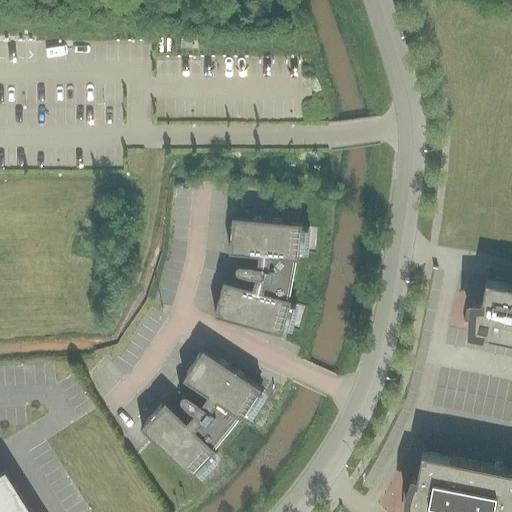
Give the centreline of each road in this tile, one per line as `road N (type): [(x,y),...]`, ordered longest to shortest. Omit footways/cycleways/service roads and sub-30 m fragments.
road 1 (unclassified): [(413,124),(383,343),(358,414),(293,511)]
road 2 (residential): [(171,136),(413,124)]
road 3 (unclassified): [(378,0),(413,124)]
